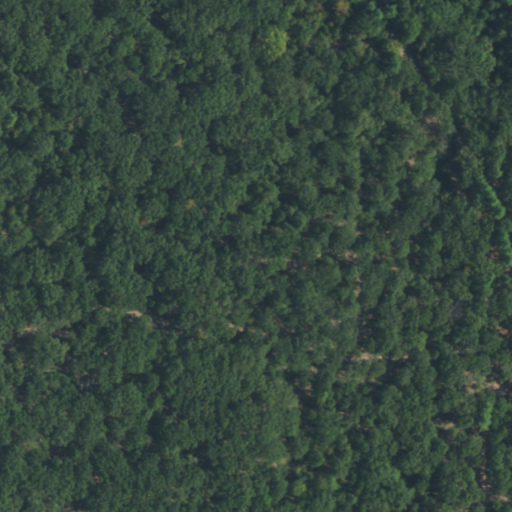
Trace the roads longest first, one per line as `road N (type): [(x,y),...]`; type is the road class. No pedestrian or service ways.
road 1 (residential): [(511,143),(484,196),(464,327),(484,511)]
road 2 (residential): [(484,196),(299,0)]
